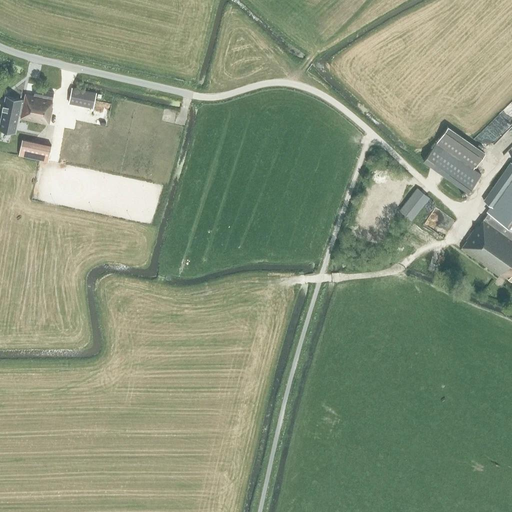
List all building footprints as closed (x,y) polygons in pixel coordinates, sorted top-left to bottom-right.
[(51,107),(53,100),(52,100),(54,92),(35,88),(33,96),(25,94),(24,100),(10,97),(6,115),(10,116),(8,123),(18,125),(19,118),(48,124),(52,107),(51,107)] [(93,108),(96,93),(72,88),(69,104),(93,108)] [(481,175),(473,169),(484,154),(447,128),(423,161),(468,193),(481,175)] [(48,161),(51,146),(22,139),(19,155),(48,161)] [(511,163),(484,201),(492,207),(485,218),(479,226),(477,225),(460,249),(498,276),(500,273),(505,277),(511,281),(511,163)] [(411,221),(429,198),(417,188),(399,211),(411,221)] [(450,229),(456,218),(436,207),(428,222),(431,224),(435,217),(444,222),(443,225),(450,229)]
